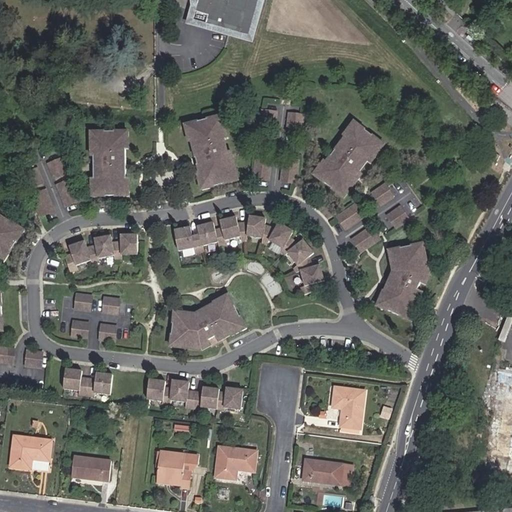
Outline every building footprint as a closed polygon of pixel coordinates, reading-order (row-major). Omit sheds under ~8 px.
[(257,18),(261,0),(200,0),(195,22),(232,32),(233,28),(248,33),(253,17),(257,18)] [(260,126),(275,127),(277,112),(262,111),(260,126)] [(287,128),(302,130),(304,115),(289,113),(287,128)] [(232,170),(228,154),(224,140),(222,131),(226,130),(223,117),(196,124),(197,127),(187,130),(190,143),(193,142),(200,173),(198,174),(201,187),(211,184),(211,188),(238,182),(235,169),(232,170)] [(363,127),(355,121),(353,124),(361,130),(363,127)] [(350,184),(359,171),(368,159),(374,151),(377,154),(385,143),(363,127),(361,130),(353,124),(345,135),(347,136),(327,161),(325,160),(317,171),(325,177),(323,180),(345,196),(353,186),(350,184)] [(129,180),(127,180),(127,150),(129,150),(129,137),(119,137),(119,133),(102,133),(102,137),(92,137),(92,157),(95,157),(95,180),(93,180),(93,194),(102,194),(102,197),(120,197),(120,194),(129,193),(129,180)] [(368,159),(371,161),(377,154),(374,151),(368,159)] [(500,155),(492,152),(487,161),(496,164),(500,155)] [(255,178),(270,180),(272,157),(257,156),(255,178)] [(282,181),(297,183),(299,160),(284,158),(282,181)] [(69,173),(63,159),(49,164),(55,178),(69,173)] [(30,189),(43,183),(37,169),(24,175),(30,189)] [(323,180),(325,177),(317,171),(315,174),(323,180)] [(353,186),(362,173),(359,171),(350,184),(353,186)] [(67,207),(80,201),(72,180),(58,186),(67,207)] [(381,205),(394,196),(386,184),(373,193),(381,205)] [(41,217),(55,212),(46,191),(33,196),(41,217)] [(346,229),(365,216),(356,204),(338,217),(346,229)] [(388,215),(397,227),(409,218),(401,206),(388,215)] [(16,238),(21,230),(11,223),(10,224),(0,216),(0,260),(1,261),(6,253),(9,255),(19,240),(16,238)] [(228,246),(227,241),(242,238),(243,243),(248,242),(248,238),(264,239),(263,244),(267,246),(270,242),(284,250),(281,254),(285,257),(289,254),(298,266),(295,270),(297,273),(302,272),(306,287),(302,288),(304,296),(321,291),(319,284),(327,281),(321,266),(315,268),(309,259),(315,255),(305,242),(300,246),(291,239),(295,233),(280,225),(277,230),(267,226),(267,220),(251,218),(250,225),(238,224),(237,219),(222,222),(223,229),(216,231),(214,224),(199,228),(201,237),(193,239),(192,229),(176,232),(180,252),(196,249),(196,254),(205,253),(204,247),(219,244),(220,247),(228,246)] [(362,251),(380,238),(372,226),(353,239),(362,251)] [(19,240),(25,232),(21,230),(16,238),(19,240)] [(117,261),(122,261),(122,256),(139,256),(138,236),(122,237),(122,243),(113,243),(112,237),(96,240),(96,245),(88,248),(86,243),(71,248),(73,254),(66,257),(71,273),(78,271),(77,267),(92,262),(93,265),(101,264),(100,260),(116,257),(117,261)] [(427,284),(431,275),(425,247),(415,249),(415,245),(400,248),(401,252),(391,253),(395,271),(396,281),(394,286),(389,283),(386,289),(385,289),(380,300),(389,304),(387,307),(404,315),(406,312),(414,315),(419,304),(418,304),(424,290),(418,288),(421,281),(427,284)] [(1,261),(4,263),(9,255),(6,253),(1,261)] [(76,310),(91,312),(93,297),(78,295),(76,310)] [(104,313),(119,315),(121,301),(106,299),(104,313)] [(232,338),(243,332),(239,323),(242,321),(233,305),(230,307),(226,299),(215,305),(215,306),(196,316),(179,314),(178,323),(175,323),(173,338),(177,339),(176,348),(203,351),(211,347),(212,348),(226,341),(226,339),(231,337),(232,338)] [(73,336),(88,338),(90,323),(75,321),(73,336)] [(101,339),(116,341),(118,327),(103,325),(101,339)] [(0,362),(14,364),(16,349),(0,347),(0,362)] [(27,366),(42,367),(44,353),(29,351),(27,366)] [(391,357),(380,352),(377,360),(387,364),(391,357)] [(84,378),(84,371),(68,369),(65,388),(80,390),(79,395),(96,397),(96,392),(113,394),(115,375),(99,373),(98,379),(84,378)] [(226,410),(242,412),(244,391),(228,390),(227,394),(220,393),(221,391),(204,389),(204,392),(189,391),(190,384),(173,382),(173,389),(166,388),(166,383),(150,381),(148,401),(164,403),(163,406),(171,406),(172,402),(187,403),(186,409),(202,411),(202,409),(226,411),(226,410)] [(361,429),(365,391),(336,388),(333,408),(343,409),(341,427),(361,429)] [(50,461),(52,441),(15,436),(11,466),(48,471),(50,461)] [(255,472),(257,452),(220,447),(217,477),(237,480),(238,470),(255,472)] [(157,478),(171,480),(171,484),(182,485),(182,488),(189,489),(191,469),(197,465),(198,456),(161,451),(157,478)] [(110,481),(112,461),(74,457),(72,477),(110,481)] [(354,466),(307,460),(304,480),(351,486),(354,466)] [(345,506),(346,496),(326,495),(325,505),(345,506)]
